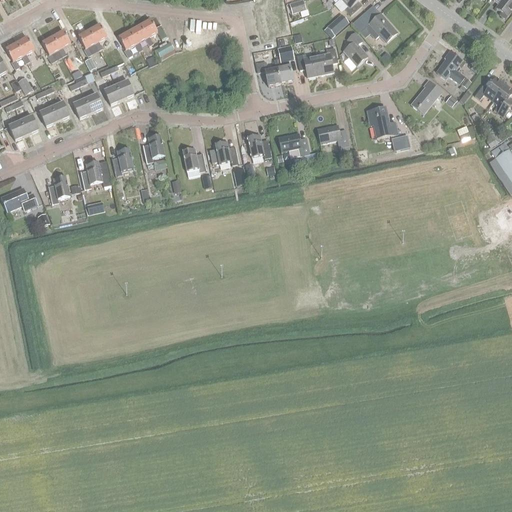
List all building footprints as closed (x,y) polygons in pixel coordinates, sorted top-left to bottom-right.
[(351,18),(362,8),(358,4),(362,0),(341,0),(341,1),(348,9),(345,11),(351,18)] [(511,0),(503,0),(496,10),(501,14),(500,17),(506,21),(507,19),(508,19),(511,13),(511,0)] [(290,6),(293,16),(306,12),(303,2),(290,6)] [(373,24),(365,15),(353,26),(366,40),(370,36),(375,42),(380,38),(385,44),(397,34),(381,16),(373,24)] [(328,29),(335,38),(349,25),(342,17),(328,29)] [(155,30),(151,22),(140,28),(147,41),(146,42),(150,49),(154,46),(150,39),(158,35),(163,43),(169,40),(162,27),(155,30)] [(99,53),(103,51),(99,44),(107,40),(100,27),(90,33),(96,46),(95,46),(99,53)] [(139,45),(146,42),(147,41),(140,28),(130,34),(137,47),(135,47),(139,54),(143,52),(139,45)] [(88,50),(95,46),(96,46),(90,33),(79,39),(85,51),(84,52),(88,59),(92,57),(88,50)] [(63,60),(67,58),(63,50),(71,46),(64,34),(53,40),(60,52),(59,53),(63,60)] [(129,51),(135,47),(137,47),(130,34),(119,40),(126,52),(125,53),(129,60),(133,58),(129,51)] [(344,54),(357,69),(368,59),(358,48),(363,44),(356,35),(348,42),(352,47),(344,54)] [(294,38),(296,46),(302,45),(300,36),(294,38)] [(26,66),(31,64),(27,57),(35,52),(28,40),(17,46),(24,58),(22,59),(26,66)] [(52,56),(59,53),(60,52),(53,40),(43,46),(49,58),(48,58),(52,66),(56,63),(52,56)] [(155,53),(160,62),(161,63),(176,55),(170,44),(155,53)] [(16,63),(22,59),(24,58),(17,46),(6,52),(13,64),(12,65),(16,72),(20,70),(16,63)] [(295,62),(292,48),(273,52),(275,61),(280,60),(281,65),(295,62)] [(321,78),(334,75),(332,66),(338,65),(335,51),(327,52),(327,56),(317,59),(321,78)] [(463,63),(450,53),(444,61),(447,63),(437,75),(446,81),(448,78),(460,87),(465,79),(456,72),(463,63)] [(321,78),(317,59),(306,61),(306,57),(297,58),(300,73),(306,72),(308,80),(321,78)] [(154,59),(147,62),(150,69),(157,65),(154,59)] [(85,64),(90,74),(97,71),(92,61),(85,64)] [(278,71),(281,86),(294,83),(290,68),(281,70),(279,61),(274,62),(276,71),(278,71)] [(278,71),(276,71),(268,73),(266,64),(256,66),(258,76),(265,74),(268,89),(281,86),(278,71)] [(80,71),(73,75),(76,80),(83,76),(80,71)] [(18,85),(26,98),(34,94),(33,93),(28,84),(26,80),(18,85)] [(471,84),(466,80),(461,87),(467,91),(471,84)] [(493,103),(506,87),(497,80),(488,92),(483,88),(475,98),(480,102),(484,97),(493,103)] [(11,86),(16,94),(21,92),(16,83),(11,86)] [(123,103),(134,98),(128,83),(116,88),(123,103)] [(442,94),(429,84),(425,89),(426,90),(412,107),(423,117),(442,94)] [(80,90),(78,85),(76,86),(70,89),(72,93),(80,90)] [(503,120),(511,109),(506,105),(511,97),(511,91),(506,87),(493,103),(498,107),(494,113),(503,120)] [(111,108),(123,103),(116,88),(104,94),(111,108)] [(47,98),(45,93),(36,96),(38,101),(47,98)] [(92,116),(103,111),(97,97),(91,99),(85,102),(92,116)] [(446,105),(452,110),(457,103),(451,98),(446,105)] [(80,121),(92,116),(85,102),(73,107),(80,121)] [(58,124),(70,119),(64,105),(52,110),(58,124)] [(58,124),(52,110),(40,115),(46,130),(58,124)] [(389,126),(386,110),(367,114),(371,128),(374,128),(377,141),(398,136),(395,125),(389,126)] [(472,119),(475,124),(480,120),(477,115),(472,119)] [(26,121),(21,124),(27,138),(39,133),(33,118),(26,121)] [(15,143),(27,138),(21,124),(19,120),(15,122),(16,126),(9,129),(15,143)] [(340,133),(338,128),(317,132),(320,146),(338,143),(340,151),(349,149),(346,132),(340,133)] [(476,139),(471,128),(458,133),(463,144),(476,139)] [(301,142),(299,136),(278,140),(282,158),(282,155),(299,151),(302,164),(316,161),(315,156),(310,157),(307,140),(301,142)] [(268,143),(262,144),(260,137),(248,140),(252,161),(264,158),(265,161),(272,160),(268,143)] [(143,149),(146,166),(153,165),(152,161),(165,159),(161,138),(148,140),(149,147),(143,149)] [(411,150),(408,138),(400,140),(403,152),(411,150)] [(236,149),(229,151),(228,144),(215,147),(216,152),(210,153),(212,166),(219,164),(220,168),(232,165),(233,168),(239,167),(236,149)] [(503,149),(493,156),(496,161),(495,161),(511,185),(511,145),(511,147),(511,148),(511,149),(506,154),(503,149)] [(112,162),(116,180),(123,178),(122,175),(134,172),(130,151),(117,154),(118,161),(112,162)] [(203,156),(197,158),(196,151),(183,153),(187,174),(199,172),(200,175),(207,174),(203,156)] [(338,155),(340,163),(356,160),(354,152),(338,155)] [(101,175),(99,164),(86,167),(87,174),(81,175),(84,193),(91,191),(90,188),(103,185),(104,190),(112,188),(109,174),(101,175)] [(252,166),(245,168),(249,185),(256,184),(252,166)] [(276,177),(274,169),(267,170),(268,179),(276,177)] [(244,172),(234,174),(237,188),(247,186),(244,172)] [(202,179),(204,191),(213,189),(211,177),(202,179)] [(49,190),(52,207),(59,206),(58,202),(70,200),(66,179),(53,181),(55,188),(49,190)] [(172,184),(175,196),(181,195),(179,183),(172,184)] [(81,195),(80,187),(71,189),(73,197),(81,195)] [(27,198),(23,191),(2,200),(8,215),(23,208),(25,213),(38,208),(33,196),(27,198)] [(38,219),(42,230),(50,226),(46,216),(38,219)] [(497,236),(489,241),(500,264),(511,258),(511,219),(494,228),(497,236)]
